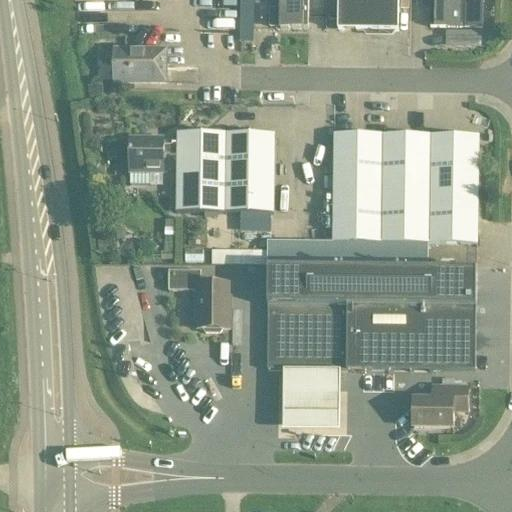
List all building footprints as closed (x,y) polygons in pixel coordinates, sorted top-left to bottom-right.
[(280,0),(280,30),(308,31),(308,0),(280,0)] [(338,0),(338,31),(398,32),(398,0),(338,0)] [(430,0),(430,29),(482,29),(482,0),(430,0)] [(252,42),(253,28),(241,28),(240,42),(252,42)] [(115,52),(114,85),(160,87),(161,60),(145,60),(146,53),(115,52)] [(177,157),(177,214),(273,216),(274,136),(178,134),(178,143),(163,142),(164,140),(130,140),(129,174),(131,174),(131,186),(151,186),(151,174),(163,174),(163,156),(177,157)] [(477,246),(478,138),(334,136),(333,244),(477,246)] [(125,193),(116,193),(112,200),(116,208),(125,208),(130,201),(125,193)] [(269,253),(269,268),(293,268),(293,244),(269,243),(269,253)] [(212,267),(269,268),(269,253),(212,253),(212,267)] [(230,331),(230,285),(200,285),(200,273),(169,272),(169,292),(196,293),(196,331),(203,331),(205,335),(220,335),(223,331),(230,331)] [(284,371),(338,372),(475,374),(476,310),(403,309),(403,295),(369,295),(368,309),(268,308),(267,372),(284,371)] [(338,372),(284,371),(283,425),(338,425),(338,372)] [(413,402),(413,430),(453,430),(453,413),(467,414),(467,390),(432,389),(432,402),(413,402)]
